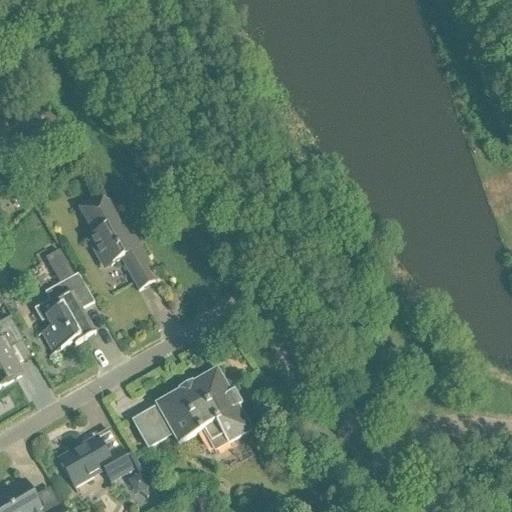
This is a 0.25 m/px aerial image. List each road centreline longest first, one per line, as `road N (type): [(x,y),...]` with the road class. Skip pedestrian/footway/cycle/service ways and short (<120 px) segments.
road 1 (residential): [(260,296),(27,0)]
road 2 (residential): [(0,445),(260,296)]
road 3 (residential): [(384,462),(260,296)]
road 4 (residential): [(384,462),(429,433),(488,423),(511,429)]
